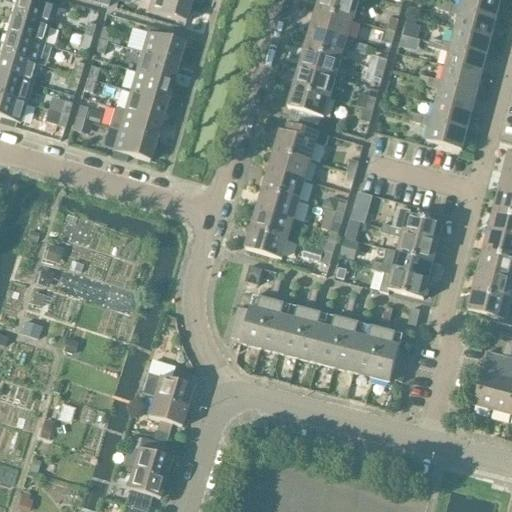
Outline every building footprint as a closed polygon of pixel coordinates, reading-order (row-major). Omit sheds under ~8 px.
[(30,0),(16,0),(12,17),(48,27),(54,7),(30,0)] [(193,12),(195,6),(174,0),(151,0),(148,14),(184,25),(189,11),(193,12)] [(351,0),(319,0),(317,11),(353,22),(359,2),(351,0)] [(438,12),(459,17),(460,13),(496,22),(501,3),(488,0),(463,0),(461,9),(440,4),(438,12)] [(317,11),(311,31),(347,42),(353,22),(317,11)] [(460,13),(459,17),(455,32),(491,41),(496,22),(460,13)] [(106,16),(98,42),(106,44),(110,31),(114,33),(118,19),(106,16)] [(12,17),(6,36),(43,47),(48,27),(12,17)] [(390,20),(386,32),(395,35),(398,22),(390,20)] [(86,25),(83,37),(91,39),(94,27),(86,25)] [(402,36),(416,40),(418,33),(404,28),(402,36)] [(311,31),(305,51),(341,61),(347,42),(311,31)] [(391,47),(395,35),(386,32),(383,44),(391,47)] [(428,49),(449,55),(450,50),(486,59),(491,41),(455,32),(452,46),(431,41),(428,49)] [(147,35),(141,55),(177,66),(183,45),(147,35)] [(6,36),(0,55),(37,67),(43,47),(6,36)] [(79,49),(87,52),(91,39),(83,37),(79,49)] [(397,55),(413,59),(417,46),(400,41),(397,55)] [(98,42),(95,54),(103,56),(106,44),(98,42)] [(449,55),(446,69),(481,78),(486,59),(450,50),(449,55)] [(305,51),(299,70),(335,81),(341,61),(305,51)] [(0,55),(0,76),(31,86),(37,67),(0,55)] [(141,55),(135,74),(172,85),(177,66),(141,55)] [(372,57),(369,70),(384,74),(387,62),(372,57)] [(74,64),(71,76),(79,79),(83,67),(74,64)] [(90,69),(87,81),(95,83),(98,71),(90,69)] [(419,87),(440,92),(441,87),(476,97),(481,78),(446,69),(442,83),(421,78),(419,87)] [(299,70),(293,90),(330,101),(335,81),(299,70)] [(365,82),(380,86),(384,74),(369,70),(365,82)] [(135,74),(129,94),(166,105),(172,85),(135,74)] [(0,76),(0,97),(25,105),(31,86),(0,76)] [(67,89),(75,91),(79,79),(71,76),(67,89)] [(95,83),(86,81),(83,93),(92,95),(103,99),(105,89),(94,86),(95,83)] [(440,92),(436,106),(472,115),(476,97),(441,87),(440,92)] [(324,120),(330,101),(293,90),(287,110),(324,120)] [(129,94),(123,113),(160,124),(166,105),(129,94)] [(356,109),(364,111),(373,114),(376,101),(360,96),(356,109)] [(0,119),(19,126),(25,105),(0,97),(0,119)] [(49,112),(60,115),(62,105),(56,103),(50,105),(49,112)] [(63,103),(62,105),(60,115),(59,115),(68,118),(71,106),(63,103)] [(409,124),(430,129),(431,125),(467,134),(472,115),(436,106),(432,121),(411,115),(409,124)] [(78,108),(75,120),(83,123),(87,110),(78,108)] [(108,130),(118,133),(154,144),(160,124),(123,113),(114,110),(108,130)] [(362,123),(369,125),(373,114),(364,111),(362,123)] [(59,115),(56,128),(64,130),(68,118),(59,115)] [(75,120),(71,132),(80,135),(83,123),(75,120)] [(431,125),(430,129),(426,144),(462,153),(467,134),(431,125)] [(280,133),(275,153),(311,164),(317,145),(326,148),(329,139),(288,127),(286,135),(280,133)] [(148,164),(154,144),(118,133),(112,153),(148,164)] [(275,153),(269,173),(305,183),(311,164),(275,153)] [(350,162),(347,175),(355,177),(358,164),(350,162)] [(269,173),(263,192),(299,203),(305,183),(269,173)] [(511,176),(504,174),(499,194),(511,197),(511,176)] [(343,186),(352,189),(355,177),(347,175),(343,186)] [(263,192),(257,212),(293,223),(299,203),(263,192)] [(511,197),(499,194),(494,214),(511,218),(511,197)] [(336,213),(339,202),(332,200),(326,203),(324,210),(336,213)] [(339,201),(339,202),(336,213),(344,215),(347,203),(339,201)] [(438,245),(443,226),(410,217),(410,213),(397,209),(392,229),(382,226),(381,235),(391,238),(401,240),(402,236),(438,245)] [(257,212),(251,231),(288,242),(293,223),(257,212)] [(332,226),(341,228),(344,215),(336,213),(332,226)] [(511,218),(494,214),(489,233),(511,239),(511,218)] [(245,251),(282,262),(288,242),(251,231),(245,251)] [(511,239),(489,233),(483,253),(511,260),(511,239)] [(401,240),(398,255),(433,264),(438,245),(402,236),(401,240)] [(328,241),(325,253),(333,255),(336,243),(328,241)] [(384,266),(381,275),(383,275),(379,294),(388,296),(389,292),(388,292),(392,277),(393,273),(428,282),(433,264),(398,255),(387,252),(384,265),(382,264),(382,266),(384,266)] [(330,267),(333,255),(325,253),(321,265),(330,267)] [(511,260),(483,253),(478,273),(511,281),(511,260)] [(371,272),(381,275),(384,266),(382,266),(373,263),(371,272)] [(249,268),(245,284),(258,288),(262,272),(249,268)] [(388,292),(389,292),(423,301),(428,282),(393,273),(392,277),(388,292)] [(511,281),(478,273),(473,293),(510,302),(511,293),(511,281)] [(272,303),(260,351),(278,356),(291,308),(276,304),(281,282),(275,280),(269,302),(272,303)] [(309,312),(297,361),(316,366),(328,317),(313,313),(318,292),(312,290),(306,312),(309,312)] [(468,313),(499,321),(498,325),(511,328),(511,303),(510,302),(473,293),(468,313)] [(241,346),(260,351),(272,303),(269,302),(253,298),(249,313),(239,310),(231,340),(242,343),(241,346)] [(334,371),(352,375),(365,327),(350,323),(352,313),(355,302),(349,300),(346,311),(343,321),(346,322),(334,371)] [(291,308),(278,356),(297,361),(309,312),(306,312),(291,308)] [(384,332),(371,380),(390,385),(391,382),(402,385),(410,355),(399,352),(403,337),(387,333),(392,311),(386,310),(380,331),(384,332)] [(415,328),(419,312),(411,310),(408,326),(415,328)] [(316,366),(334,371),(346,322),(343,321),(328,317),(316,366)] [(352,375),(371,380),(384,332),(380,331),(365,327),(352,375)] [(492,412),(511,417),(511,413),(511,360),(510,361),(511,354),(511,343),(506,342),(504,350),(502,358),(506,359),(492,412)] [(473,407),(492,412),(506,359),(502,358),(487,354),(473,407)] [(141,396),(152,400),(186,410),(192,390),(183,387),(185,378),(173,375),(170,383),(158,380),(147,376),(141,396)] [(180,430),(186,410),(152,400),(146,420),(158,423),(156,432),(168,435),(171,427),(180,430)] [(131,450),(137,451),(131,471),(165,481),(171,461),(162,459),(164,450),(134,441),(131,450)] [(128,493),(124,508),(135,511),(147,511),(151,499),(159,502),(165,482),(131,472),(125,492),(128,493)]
